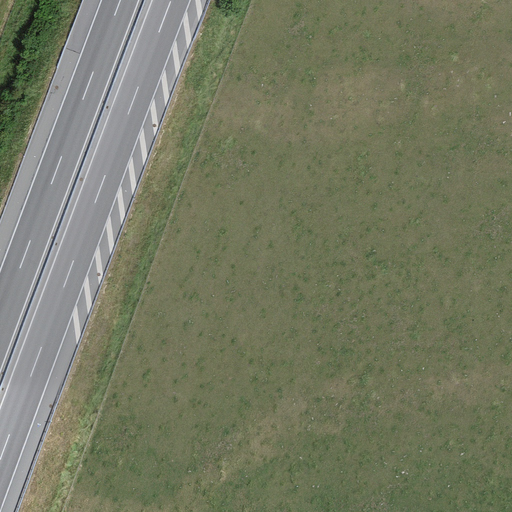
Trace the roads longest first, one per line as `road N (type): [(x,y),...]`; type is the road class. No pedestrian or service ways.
road 1 (motorway): [(0,454),(170,0)]
road 2 (motorway): [(118,0),(0,317)]
